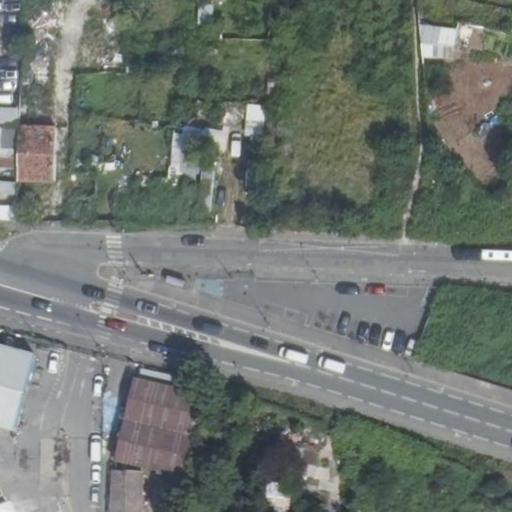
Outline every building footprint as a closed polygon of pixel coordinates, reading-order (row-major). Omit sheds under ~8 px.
[(421,58),(456,59),(457,27),(423,25),(421,58)] [(196,176),(201,150),(225,154),(228,133),(177,125),(170,171),(196,176)] [(20,129),(18,182),(55,183),(57,130),(20,129)] [(0,192),(16,194),(17,181),(0,179),(0,192)] [(0,205),(0,218),(15,220),(16,206),(0,205)] [(0,429),(19,434),(37,362),(0,352),(0,429)] [(117,466),(192,484),(212,401),(136,384),(117,466)] [(114,511),(143,511),(145,478),(115,477),(114,511)] [(10,511),(0,483),(0,511),(10,511)]
